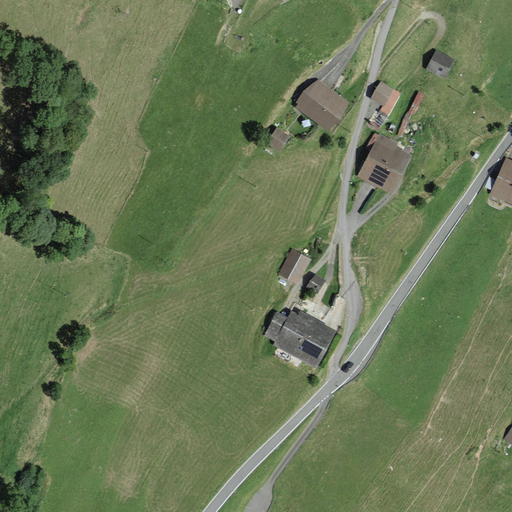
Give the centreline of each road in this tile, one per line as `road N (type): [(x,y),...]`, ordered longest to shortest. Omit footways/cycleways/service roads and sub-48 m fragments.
road 1 (residential): [(397,0),(346,175),(345,257),(356,299),(334,364),(340,377)]
road 2 (tertiary): [(511,136),(340,377)]
road 3 (tertiary): [(340,377),(210,511)]
